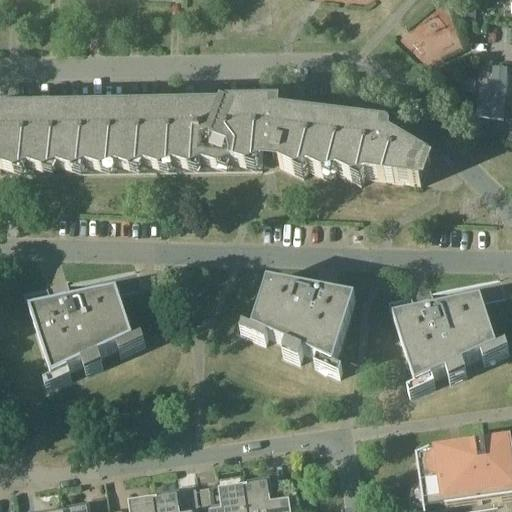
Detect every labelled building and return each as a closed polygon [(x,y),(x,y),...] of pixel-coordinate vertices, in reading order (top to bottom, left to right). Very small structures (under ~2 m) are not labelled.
[(470,104),(461,107),(464,119),(473,116),(470,104)] [(0,113),(0,177),(262,174),(262,173),(262,168),(280,170),(281,163),(274,161),(276,150),(275,150),(279,118),(280,110),(268,109),(5,112),(5,113),(0,113)] [(421,189),(421,187),(423,184),(424,183),(426,178),(427,175),(428,173),(429,170),(429,167),(430,164),(390,141),(389,140),(384,139),(385,133),(387,133),(387,131),(298,119),(293,119),(279,118),(275,150),(276,150),(274,161),(281,163),(280,170),(304,181),(309,174),(333,185),(338,178),(361,189),(367,181),(421,189)] [(511,145),(511,133),(490,132),(490,135),(472,134),(472,143),(511,145)] [(270,278),(245,360),(328,386),(334,370),(337,361),(338,357),(414,382),(417,391),(423,409),(506,382),(482,306),(417,319),(395,323),(389,305),(373,307),(356,302),(333,298),(313,291),(308,290),(309,289),(307,288),(306,289),(270,278)] [(9,300),(0,296),(0,357),(50,373),(53,383),(54,382),(60,400),(143,373),(133,345),(134,345),(118,297),(74,306),(31,315),(25,297),(9,300)] [(410,499),(410,504),(411,507),(413,511),(414,511),(440,511),(446,511),(483,506),(492,505),(511,501),(511,446),(486,450),(485,448),(477,449),(476,449),(477,451),(430,458),(430,456),(430,455),(417,460),(421,489),(417,490),(413,492),(411,496),(410,499)] [(268,485),(243,488),(246,511),(297,511),(298,511),(299,511),(299,510),(299,509),(299,507),(298,506),(298,504),(298,502),(297,501),(297,499),(296,498),(295,497),(295,495),(294,494),(293,492),(292,491),(291,490),(290,488),(289,487),(288,486),(287,487),(288,487),(276,489),(277,490),(269,492),(268,485)] [(221,511),(246,511),(243,488),(219,492),(221,511)] [(179,511),(177,498),(153,501),(154,511),(179,511)] [(154,511),(153,501),(129,505),(129,511),(154,511)]
